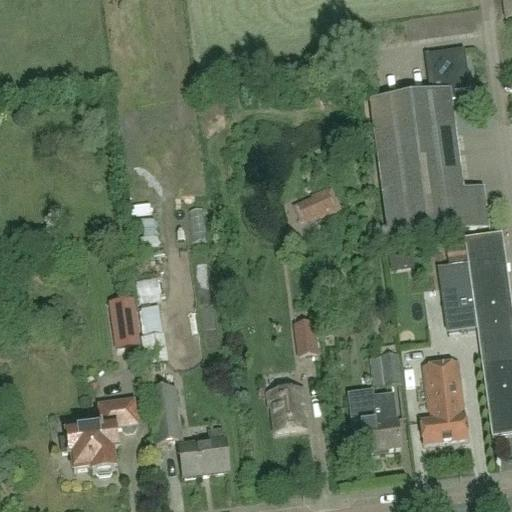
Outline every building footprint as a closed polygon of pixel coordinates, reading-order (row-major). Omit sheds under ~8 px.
[(511,0),(503,0),(507,22),(511,20),(511,0)] [(469,234),(467,214),(451,95),(471,92),(468,65),(466,52),(426,58),(431,96),(372,104),(390,245),(469,234)] [(332,192),(293,209),(301,226),(340,209),(332,192)] [(477,328),(478,336),(492,441),(511,438),(511,304),(503,237),(465,242),(468,265),(473,302),(477,328)] [(468,265),(438,269),(447,332),(477,328),(473,302),(468,265)] [(121,320),(126,352),(140,350),(133,302),(110,305),(112,321),(121,320)] [(145,340),(148,369),(168,366),(161,310),(146,312),(149,339),(145,340)] [(314,327),(296,329),(300,361),(318,359),(314,327)] [(398,361),(382,363),(386,390),(402,388),(398,361)] [(423,371),(426,394),(430,424),(420,425),(424,450),(469,444),(466,419),(465,419),(458,366),(423,371)] [(176,392),(150,395),(157,447),(183,444),(176,392)] [(273,412),(276,437),(306,433),(303,408),(305,408),(303,393),(269,398),(271,412),(273,412)] [(362,434),(365,458),(401,453),(397,424),(394,399),(374,402),(373,395),(372,395),(373,406),(351,409),(354,435),(362,434)] [(137,429),(138,429),(134,404),(99,409),(101,427),(84,429),(85,435),(67,438),(67,441),(59,442),(61,458),(69,457),(70,462),(72,461),(74,476),(92,474),(93,479),(95,479),(99,482),(109,480),(112,476),(116,476),(113,455),(120,455),(117,432),(122,431),(125,437),(135,436),(137,431),(137,429)] [(180,449),(184,482),(229,477),(224,433),(208,435),(210,445),(180,449)]
